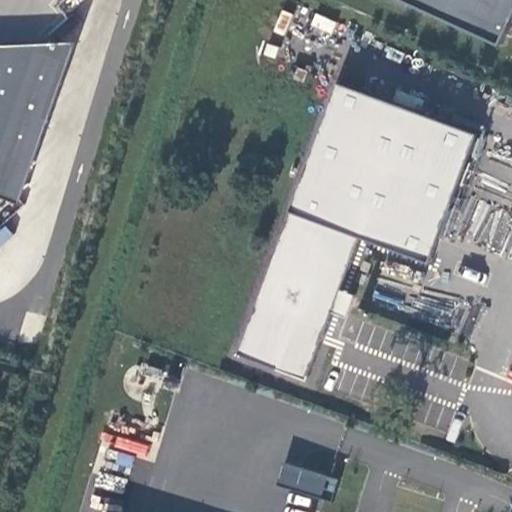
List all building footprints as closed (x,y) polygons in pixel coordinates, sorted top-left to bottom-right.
[(511,40),(511,0),(400,0),(508,49),(511,40)] [(313,16),(311,25),(336,32),(339,23),(313,16)] [(10,32),(0,31),(0,186),(12,190),(60,30),(10,32)] [(480,137),(342,87),(246,351),(317,377),(367,239),(434,264),(480,137)] [(278,482),(332,498),(337,479),(284,463),(278,482)]
